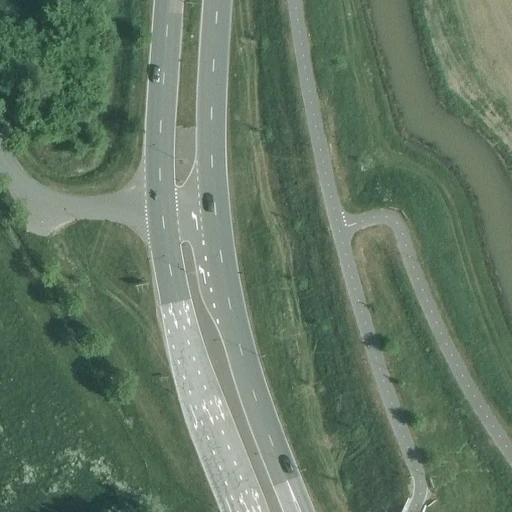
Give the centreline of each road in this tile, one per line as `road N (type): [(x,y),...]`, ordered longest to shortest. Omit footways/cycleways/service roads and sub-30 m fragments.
road 1 (residential): [(160,511),(19,275),(43,209)]
road 2 (secondary): [(160,207),(194,381),(237,488)]
road 3 (secondary): [(282,473),(241,360),(212,200)]
road 4 (secondary): [(167,0),(160,207)]
road 5 (secondary): [(212,200),(215,0)]
